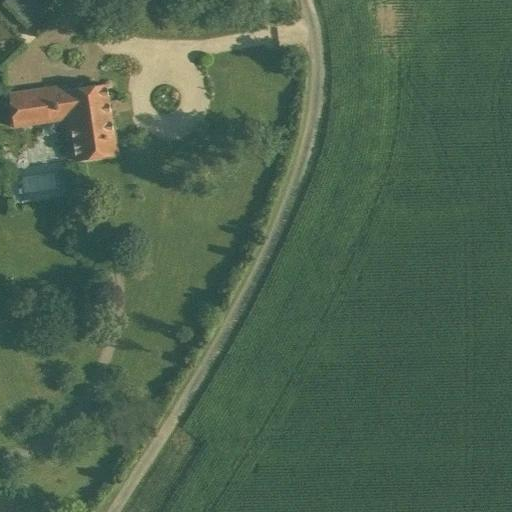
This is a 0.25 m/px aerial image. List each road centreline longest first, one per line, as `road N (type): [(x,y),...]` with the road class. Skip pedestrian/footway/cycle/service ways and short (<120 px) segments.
road 1 (track): [(306,0),(318,25),(311,144),(117,511)]
road 2 (track): [(318,25),(177,52),(95,45)]
